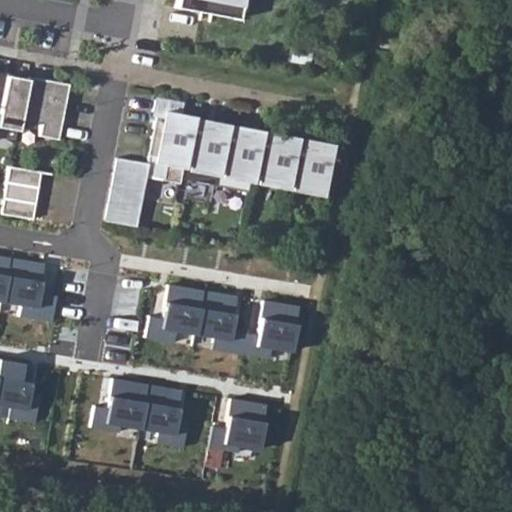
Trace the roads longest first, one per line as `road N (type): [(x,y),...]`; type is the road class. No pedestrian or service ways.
road 1 (residential): [(86,249),(128,23)]
road 2 (residential): [(128,23),(0,0)]
road 3 (residential): [(86,249),(104,264),(88,365)]
